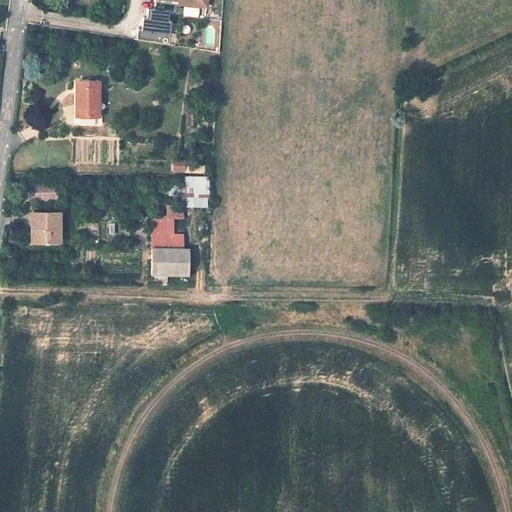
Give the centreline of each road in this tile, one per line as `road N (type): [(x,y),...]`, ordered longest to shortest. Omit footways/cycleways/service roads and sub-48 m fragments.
road 1 (track): [(506,511),(488,450),(415,362),(385,347),(304,331),(233,343),(199,360),(155,400),(133,434),(110,503)]
road 2 (track): [(0,288),(486,299)]
road 3 (residential): [(21,0),(0,166)]
